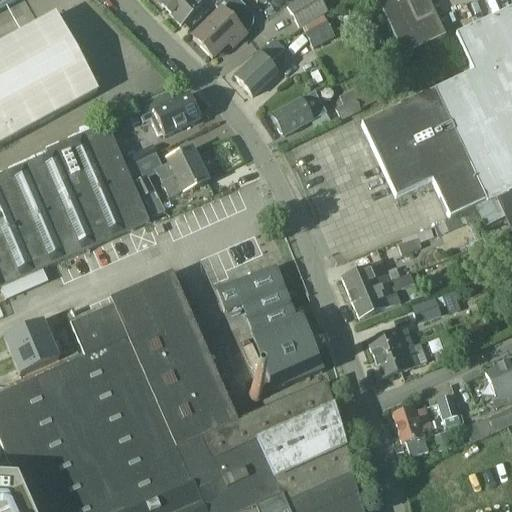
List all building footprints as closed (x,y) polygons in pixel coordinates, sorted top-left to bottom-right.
[(0,0),(0,11),(20,0),(0,0)] [(152,0),(166,14),(179,0),(152,0)] [(209,0),(179,0),(166,14),(180,28),(202,6),(203,7),(209,0)] [(214,8),(220,14),(193,41),(212,60),(228,45),(232,50),(245,37),(244,36),(249,32),(253,26),(253,19),(249,13),(236,0),(226,0),(217,4),(214,8)] [(298,31),(301,29),(322,17),(327,14),(318,0),(296,0),(284,7),(298,31)] [(374,0),(403,58),(446,38),(428,0),(374,0)] [(511,10),(455,37),(472,75),(360,127),(394,202),(414,193),(431,230),(448,222),(486,207),(496,202),(511,236),(511,10)] [(0,147),(97,94),(55,17),(0,46),(0,147)] [(333,39),(322,17),(301,29),(312,50),(333,39)] [(275,42),(266,50),(259,57),(234,79),(252,99),(277,77),(268,67),(284,52),(275,42)] [(187,97),(149,116),(162,142),(199,124),(198,120),(200,119),(197,111),(194,113),(187,97)] [(301,103),(300,102),(272,118),(278,128),(277,131),(280,136),(283,137),(284,139),(313,124),(309,118),(321,111),(312,97),(301,103)] [(360,113),(355,101),(334,110),(340,122),(360,113)] [(149,227),(106,128),(45,154),(47,158),(0,178),(0,291),(0,292),(149,227)] [(151,148),(135,156),(139,163),(155,155),(151,148)] [(206,184),(190,152),(166,164),(168,168),(156,174),(168,198),(181,192),(182,196),(206,184)] [(153,193),(145,179),(134,185),(141,199),(153,193)] [(468,226),(477,248),(485,244),(476,223),(468,226)] [(401,257),(421,249),(417,240),(416,241),(397,247),(401,257)] [(475,270),(494,262),(487,245),(467,253),(475,270)] [(350,302),(400,280),(396,272),(387,277),(382,264),(341,281),(350,302)] [(511,265),(494,274),(502,292),(511,287),(511,265)] [(215,293),(224,314),(241,307),(253,338),(251,339),(272,393),(321,374),(300,320),(295,323),(275,270),(215,293)] [(400,280),(350,302),(358,322),(399,306),(394,294),(412,286),(408,276),(400,280)] [(361,511),(357,498),(324,386),(292,401),(236,426),(192,326),(175,286),(172,280),(110,307),(69,325),(70,329),(82,356),(0,392),(0,448),(14,481),(27,511),(361,511)] [(441,299),(434,302),(437,311),(445,308),(448,317),(459,312),(452,294),(441,298),(441,299)] [(440,317),(437,311),(434,302),(412,310),(417,326),(440,317)] [(41,326),(3,343),(20,381),(58,364),(41,326)] [(367,345),(374,364),(413,349),(406,331),(396,335),(396,334),(367,345)] [(438,339),(444,355),(456,351),(451,334),(438,339)] [(420,347),(413,349),(374,364),(381,383),(410,372),(410,371),(419,368),(427,365),(420,347)] [(511,363),(502,367),(511,388),(511,363)] [(511,403),(511,388),(502,367),(485,375),(495,400),(491,401),(496,411),(511,403)] [(451,398),(437,403),(443,421),(457,417),(451,398)] [(511,410),(464,432),(470,445),(493,436),(511,427),(511,410)] [(413,411),(392,418),(401,447),(423,440),(422,436),(431,433),(424,412),(415,415),(413,411)] [(433,438),(439,454),(451,450),(445,434),(433,438)] [(0,511),(27,511),(14,481),(0,480),(0,511)]
